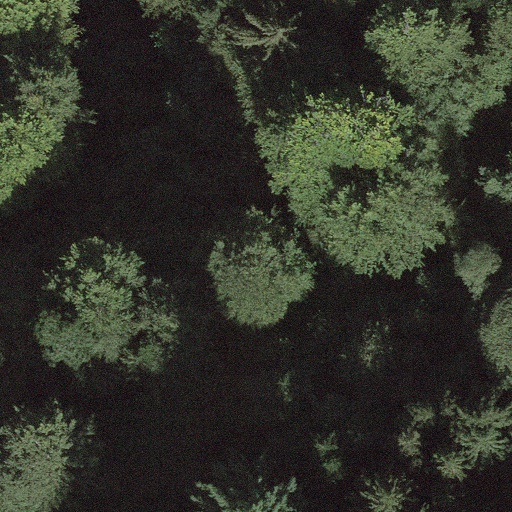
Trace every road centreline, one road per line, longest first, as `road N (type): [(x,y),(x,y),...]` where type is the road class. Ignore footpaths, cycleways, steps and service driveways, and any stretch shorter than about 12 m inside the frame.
road 1 (track): [(131,511),(224,403),(511,189)]
road 2 (track): [(208,511),(286,451),(511,319)]
